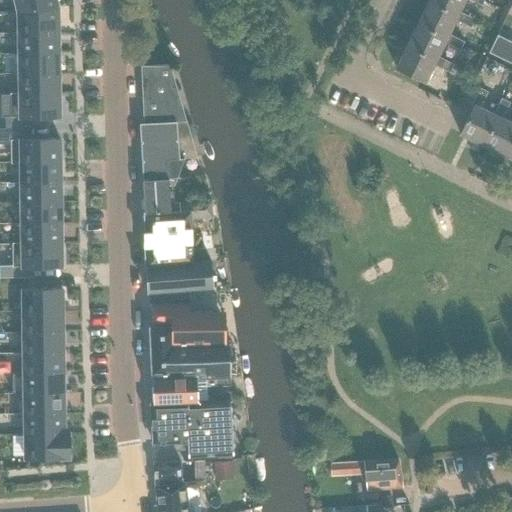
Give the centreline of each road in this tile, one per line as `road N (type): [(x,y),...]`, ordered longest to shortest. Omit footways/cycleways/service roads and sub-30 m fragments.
road 1 (tertiary): [(136,505),(126,423),(115,0)]
road 2 (residential): [(447,126),(351,81),(388,0)]
